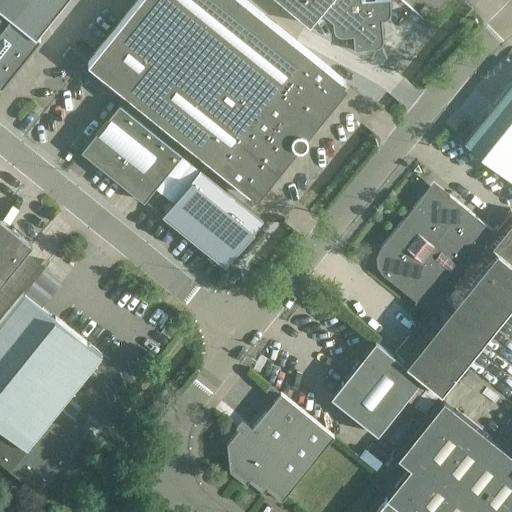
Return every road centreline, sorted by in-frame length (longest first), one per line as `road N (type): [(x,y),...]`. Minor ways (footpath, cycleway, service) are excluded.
road 1 (unclassified): [(240,334),(511,13)]
road 2 (unclassified): [(240,334),(0,135)]
road 3 (unclassified): [(240,334),(184,411),(169,447),(170,477),(197,511)]
